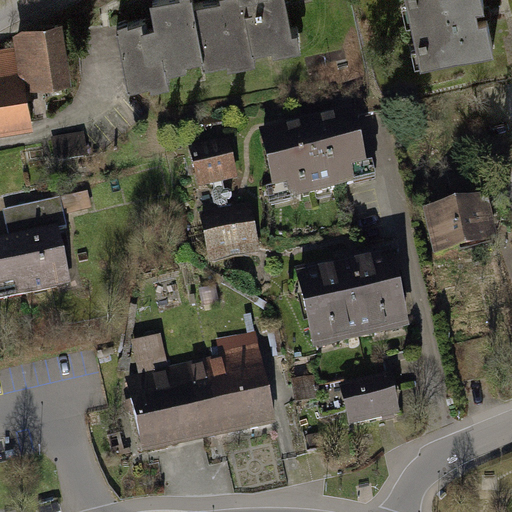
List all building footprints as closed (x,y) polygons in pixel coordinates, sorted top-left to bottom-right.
[(122,26),(120,26),(133,88),(154,84),(155,89),(176,85),(174,76),(173,76),(172,72),(193,68),(192,62),(206,59),(208,67),(232,62),(232,67),(260,62),(258,51),(278,47),(279,52),(306,47),(302,30),(297,31),(291,0),(223,0),(198,5),(196,0),(165,0),(155,2),(158,18),(132,23),(131,19),(121,21),(122,26)] [(483,0),(406,0),(421,69),(495,54),(483,0)] [(0,134),(36,128),(30,88),(75,81),(66,21),(24,27),(15,33),(16,45),(0,47),(0,134)] [(358,114),(262,136),(276,197),(291,194),(294,206),(360,190),(357,178),(372,174),(358,114)] [(84,132),(52,138),(57,165),(89,160),(84,132)] [(231,141),(190,150),(199,192),(214,188),(225,186),(240,183),(231,141)] [(225,186),(214,188),(215,191),(212,195),(215,206),(219,208),(220,212),(233,210),(233,207),(230,207),(229,202),(232,202),(230,190),(226,191),(225,186)] [(9,238),(0,240),(0,304),(74,288),(61,231),(68,230),(61,199),(3,213),(9,238)] [(489,203),(424,217),(434,266),(500,251),(489,203)] [(220,212),(201,216),(211,267),(263,257),(252,206),(233,210),(220,212)] [(392,247),(294,268),(312,348),(409,327),(392,247)] [(277,426),(257,331),(217,339),(221,356),(200,361),(216,438),(277,426)] [(160,334),(131,340),(138,374),(168,367),(160,334)] [(495,335),(453,343),(461,383),(503,375),(495,335)] [(138,374),(123,377),(140,455),(216,438),(200,361),(168,367),(138,374)] [(389,372),(338,384),(348,427),(399,415),(389,372)] [(315,375),(291,380),(295,403),(320,398),(315,375)] [(35,511),(59,511),(57,503),(35,509),(35,511)]
